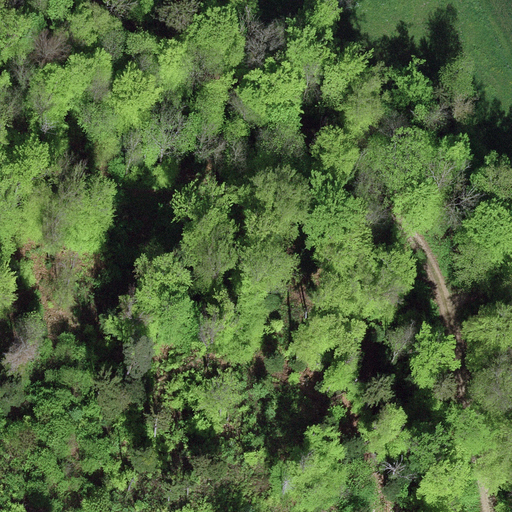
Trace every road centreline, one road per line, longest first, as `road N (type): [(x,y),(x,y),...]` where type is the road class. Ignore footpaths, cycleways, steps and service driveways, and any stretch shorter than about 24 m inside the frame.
road 1 (track): [(0,171),(349,230),(414,284),(448,300)]
road 2 (track): [(448,300),(433,261),(358,183),(95,0)]
road 3 (track): [(490,511),(448,300)]
